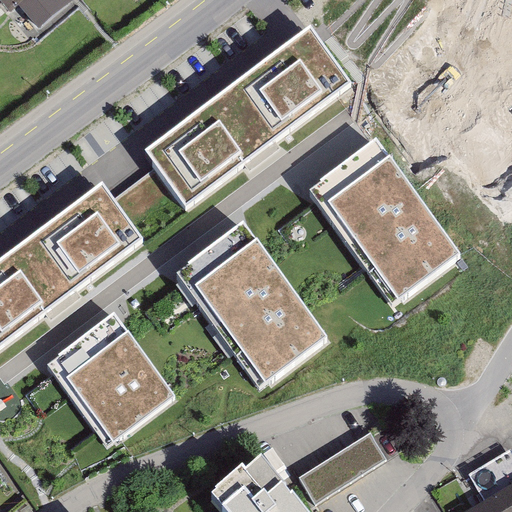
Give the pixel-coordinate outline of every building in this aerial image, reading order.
[(0,0),(0,2),(14,19),(20,13),(43,39),(79,8),(71,0),(0,0)] [(309,26),(144,148),(185,203),(350,82),(309,26)] [(511,51),(497,64),(442,108),(490,167),(511,148),(511,51)] [(377,137),(309,186),(392,300),(460,252),(377,137)] [(106,176),(0,253),(0,340),(147,232),(106,176)] [(244,222),(177,271),(260,385),(328,336),(244,222)] [(114,314),(50,363),(110,443),(174,394),(114,314)] [(267,509),(253,490),(221,511),(318,511),(317,511),(388,461),(370,437),(267,509)] [(511,456),(472,479),(487,505),(511,490),(511,456)] [(0,511),(8,511),(15,507),(0,488),(0,511)] [(511,511),(511,490),(487,505),(474,511),(511,511)]
